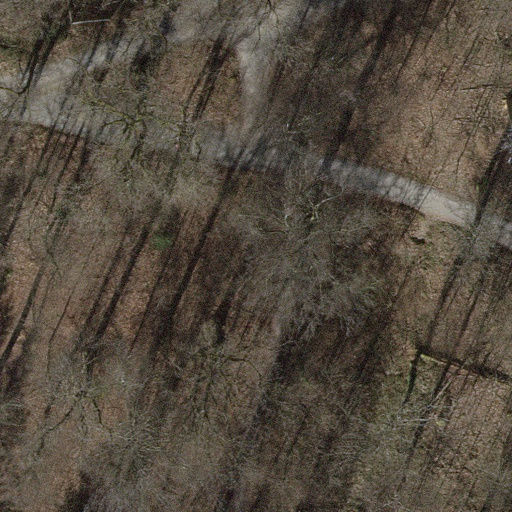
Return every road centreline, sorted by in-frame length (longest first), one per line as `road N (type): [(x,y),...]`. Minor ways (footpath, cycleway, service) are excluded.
road 1 (track): [(511,235),(419,194),(166,126)]
road 2 (track): [(166,126),(170,39),(340,0)]
road 3 (track): [(0,90),(170,39)]
road 4 (track): [(0,97),(166,126)]
